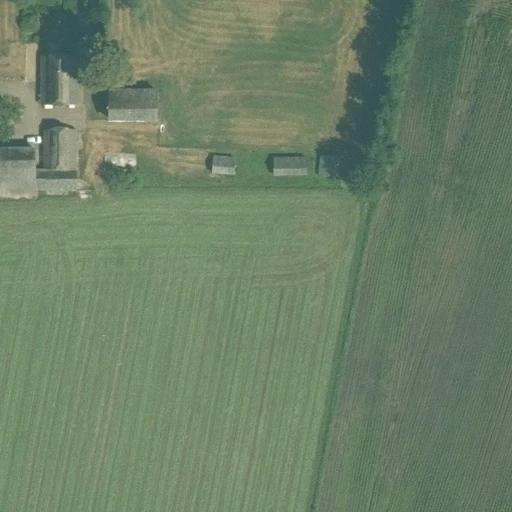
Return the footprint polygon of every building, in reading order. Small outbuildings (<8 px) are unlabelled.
[(78,59),(42,60),(42,104),(78,104),(78,59)] [(44,128),(43,169),(77,169),(77,128),(44,128)] [(0,150),(0,193),(37,193),(78,193),(78,173),(37,172),(37,150),(0,150)] [(321,157),(319,178),(337,179),(339,158),(321,157)] [(215,159),(213,176),(235,177),(236,160),(215,159)] [(307,160),(274,161),(275,178),(307,177),(307,160)]
